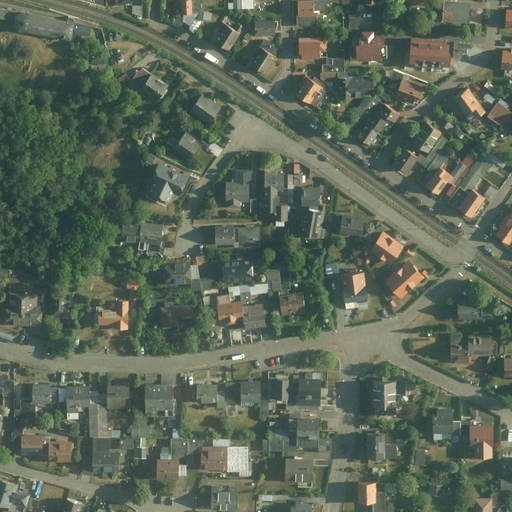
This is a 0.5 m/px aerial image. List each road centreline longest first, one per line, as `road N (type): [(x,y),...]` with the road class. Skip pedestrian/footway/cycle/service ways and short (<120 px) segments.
road 1 (residential): [(458,265),(298,150),(256,134),(241,140),(195,201),(184,253)]
road 2 (residential): [(0,346),(108,365),(192,362),(337,339),(352,346)]
road 3 (residential): [(379,163),(412,117),(489,51),(495,0)]
road 4 (residential): [(0,465),(172,511)]
road 5 (residential): [(352,346),(349,441),(333,511)]
road 6 (residential): [(277,94),(158,20),(155,0)]
road 7 (residential): [(379,340),(400,360),(511,413)]
road 8 (residential): [(379,163),(277,94)]
